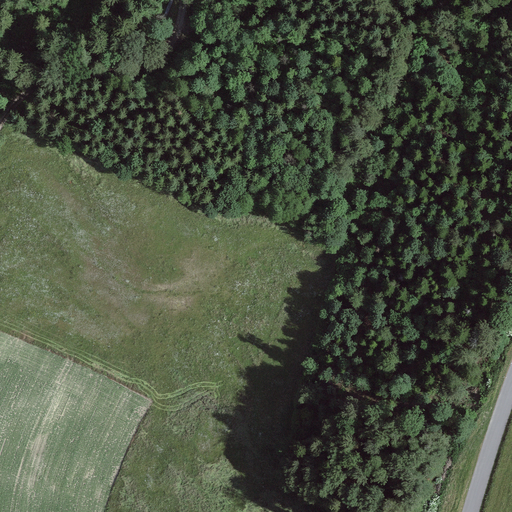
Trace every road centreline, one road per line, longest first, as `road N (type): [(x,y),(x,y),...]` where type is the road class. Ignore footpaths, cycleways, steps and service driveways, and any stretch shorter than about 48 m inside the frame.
road 1 (track): [(0,126),(40,82),(153,62),(177,34),(185,0)]
road 2 (tertiary): [(471,511),(511,393)]
